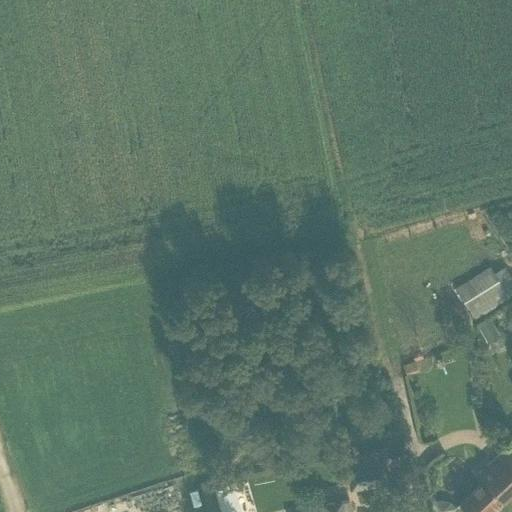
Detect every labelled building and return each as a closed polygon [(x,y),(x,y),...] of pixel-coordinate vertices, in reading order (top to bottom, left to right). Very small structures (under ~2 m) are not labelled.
[(490,266),(455,287),(473,319),(509,298),(490,266)] [(488,317),(477,323),(482,332),(493,326),(488,317)] [(419,350),(411,353),(413,360),(421,357),(419,350)] [(458,504),(465,511),(491,511),(511,493),(511,439),(486,464),(490,469),(477,481),(480,484),(458,504)] [(300,455),(300,463),(325,462),(325,454),(300,455)] [(348,466),(351,490),(385,485),(381,461),(348,466)] [(350,511),(348,500),(318,504),(319,509),(298,511),(350,511)]
